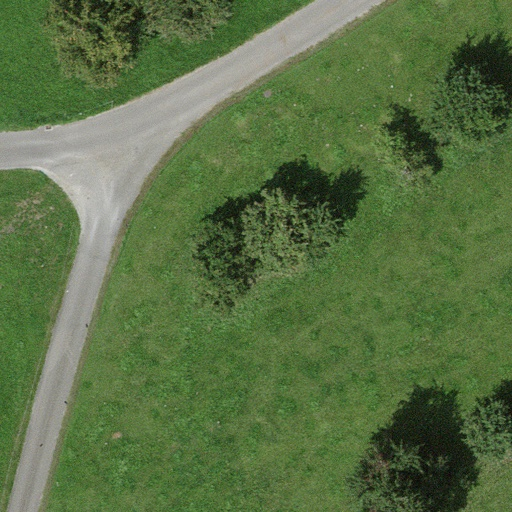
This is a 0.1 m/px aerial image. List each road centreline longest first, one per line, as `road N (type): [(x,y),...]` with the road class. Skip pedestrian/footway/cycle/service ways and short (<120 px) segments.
road 1 (residential): [(164,119),(110,219),(28,511)]
road 2 (residential): [(363,0),(164,119)]
road 3 (residential): [(0,156),(79,152),(164,119)]
